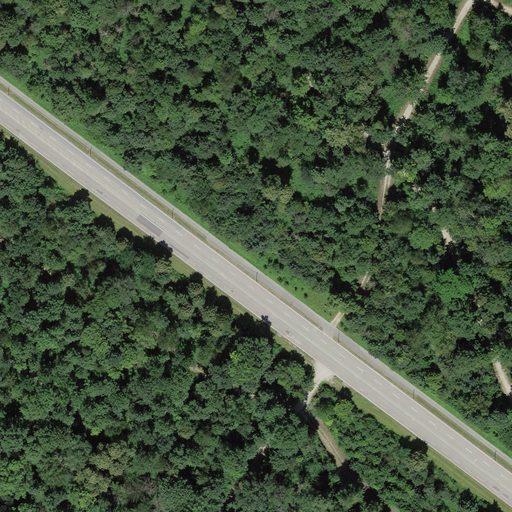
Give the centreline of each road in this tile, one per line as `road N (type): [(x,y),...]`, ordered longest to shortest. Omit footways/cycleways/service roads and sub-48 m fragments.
road 1 (primary): [(0,115),(511,499)]
road 2 (primary): [(511,481),(0,98)]
road 3 (track): [(0,244),(34,260),(108,320),(201,372),(307,416),(344,470),(389,511)]
road 4 (track): [(389,160),(445,232),(511,389)]
road 5 (track): [(225,0),(389,160)]
road 6 (track): [(329,345),(370,270),(389,160)]
road 7 (track): [(329,345),(314,384),(226,511)]
road 8 (track): [(389,160),(470,0)]
